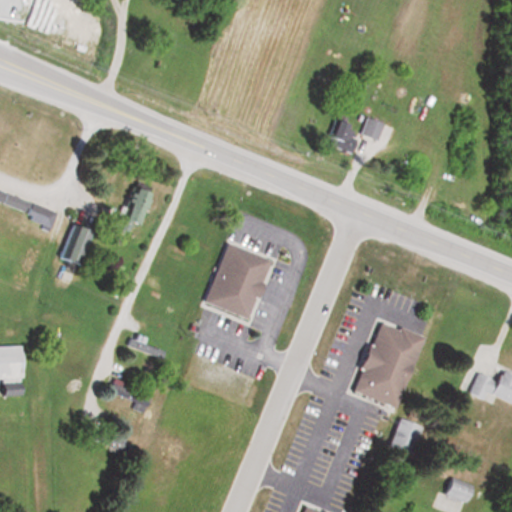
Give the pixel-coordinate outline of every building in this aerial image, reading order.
[(380,123),(361,116),(356,133),(374,139),(380,123)] [(344,150),(352,126),(328,118),(320,142),(344,150)] [(123,184),(127,187),(134,189),(141,190),(131,222),(127,220),(121,236),(106,230),(116,206),(114,205),(116,194),(118,189),(123,184)] [(48,210),(0,189),(0,200),(18,208),(17,211),(25,214),(23,217),(42,224),(48,210)] [(211,234),(260,253),(232,314),(186,295),(211,234)] [(141,298),(174,311),(177,302),(155,294),(158,289),(148,284),(141,298)] [(371,318),(416,334),(383,405),(340,393),(371,318)] [(121,342),(155,355),(158,347),(138,340),(141,335),(127,330),(121,342)] [(0,342),(13,342),(11,358),(16,375),(0,375),(0,342)] [(499,372),(511,379),(511,382),(511,384),(511,399),(510,409),(481,399),(479,401),(466,395),(470,386),(476,387),(480,378),(490,382),(494,376),(497,377),(499,372)] [(102,388),(128,399),(126,404),(136,409),(143,394),(118,384),(121,378),(109,373),(102,388)] [(0,379),(0,391),(11,391),(9,385),(12,379),(0,379)] [(386,443),(402,448),(410,425),(393,420),(386,443)] [(87,436),(109,444),(108,448),(117,451),(122,436),(91,424),(87,436)] [(431,506),(451,511),(458,511),(467,485),(441,476),(431,506)] [(292,511),(320,511),(295,503),(292,511)]
